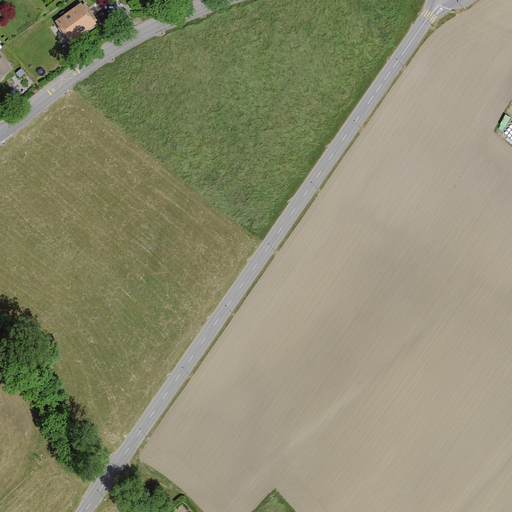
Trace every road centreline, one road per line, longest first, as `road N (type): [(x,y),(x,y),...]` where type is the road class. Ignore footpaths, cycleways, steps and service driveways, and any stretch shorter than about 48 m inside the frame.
road 1 (residential): [(439,0),(84,511)]
road 2 (residential): [(0,134),(97,60),(221,0)]
